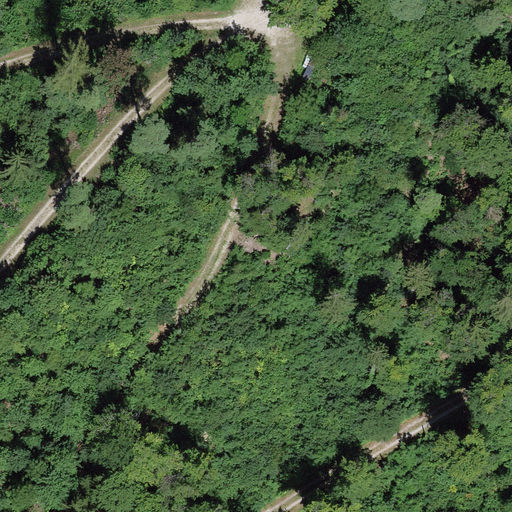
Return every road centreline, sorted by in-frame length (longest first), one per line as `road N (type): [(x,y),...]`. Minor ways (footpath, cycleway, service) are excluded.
road 1 (track): [(270,25),(273,107),(198,291),(112,395),(54,511)]
road 2 (track): [(0,266),(169,80),(226,39),(311,0)]
road 3 (track): [(511,376),(271,511)]
road 4 (track): [(0,76),(97,49),(270,25)]
